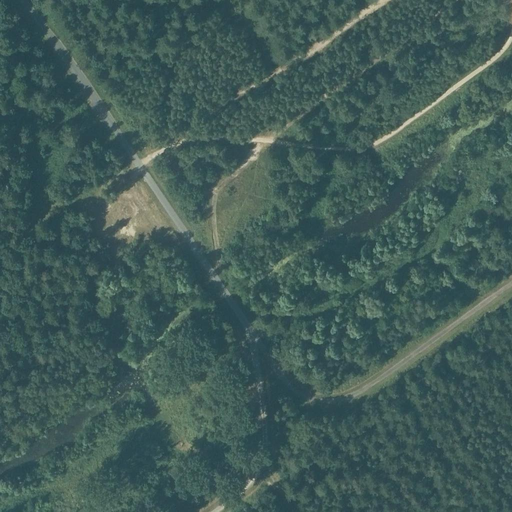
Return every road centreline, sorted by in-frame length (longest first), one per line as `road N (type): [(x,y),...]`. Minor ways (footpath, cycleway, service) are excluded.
road 1 (track): [(215,511),(244,490),(265,454),(252,332),(290,388),(328,402),(356,395),(511,284)]
road 2 (track): [(137,164),(175,143),(211,137),(363,150),(511,37)]
road 3 (unclassified): [(252,332),(22,0)]
road 4 (track): [(384,0),(175,143)]
road 5 (track): [(452,0),(264,142)]
